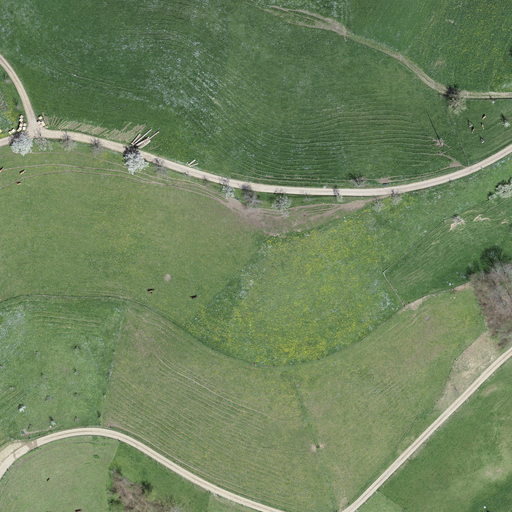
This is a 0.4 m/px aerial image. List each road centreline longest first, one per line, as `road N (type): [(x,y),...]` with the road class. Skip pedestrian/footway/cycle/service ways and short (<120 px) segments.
road 1 (track): [(511,147),(435,181),(357,192),(221,181),(104,143),(37,135)]
road 2 (track): [(267,511),(106,432),(42,441),(0,473)]
road 3 (track): [(511,351),(350,511)]
